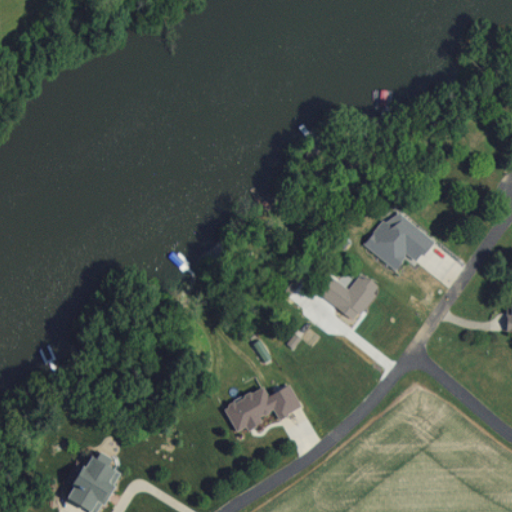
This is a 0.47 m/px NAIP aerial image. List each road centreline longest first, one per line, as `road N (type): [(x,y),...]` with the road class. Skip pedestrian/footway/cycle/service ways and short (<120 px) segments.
road 1 (residential): [(230,511),(360,417),(414,353)]
road 2 (residential): [(414,353),(511,212)]
road 3 (residential): [(414,353),(511,433)]
